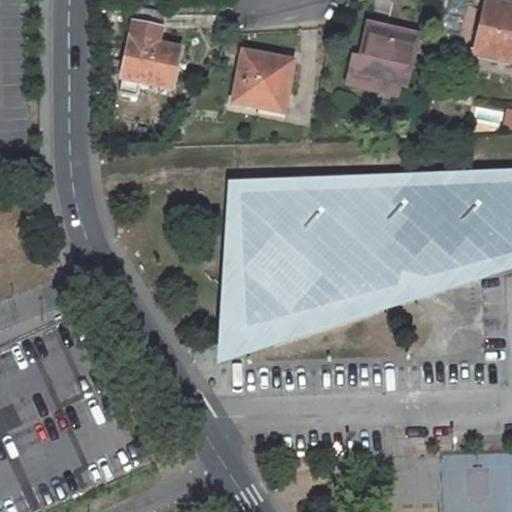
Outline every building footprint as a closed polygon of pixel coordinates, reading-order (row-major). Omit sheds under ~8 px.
[(511,7),(488,1),(475,55),(511,63),(511,7)] [(413,34),(368,23),(360,58),(353,56),(346,85),(397,96),(400,86),(406,87),(412,66),(406,65),(413,34)] [(142,85),(142,84),(172,90),(181,49),(161,45),(161,40),(154,28),(134,24),(122,81),(142,85)] [(285,113),(290,92),(287,92),(294,63),(244,53),(233,104),(285,113)] [(244,332),(400,289),(405,275),(426,281),(511,258),(511,185),(237,195),(244,332)] [(78,313),(0,347),(0,511),(47,511),(146,468),(78,313)] [(444,455),(444,485),(483,485),(483,455),(444,455)]
